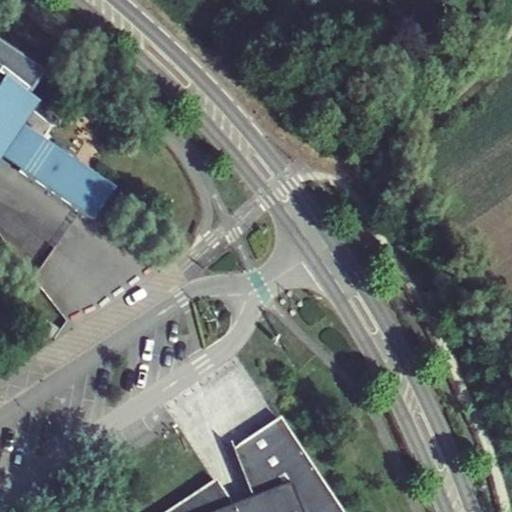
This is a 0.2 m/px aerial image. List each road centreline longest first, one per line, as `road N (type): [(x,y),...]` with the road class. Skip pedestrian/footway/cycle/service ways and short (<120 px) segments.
road 1 (secondary): [(74,0),(214,131),(291,227),(362,335),(445,511)]
road 2 (secondary): [(472,511),(403,352),(336,242),(194,70),(114,0)]
